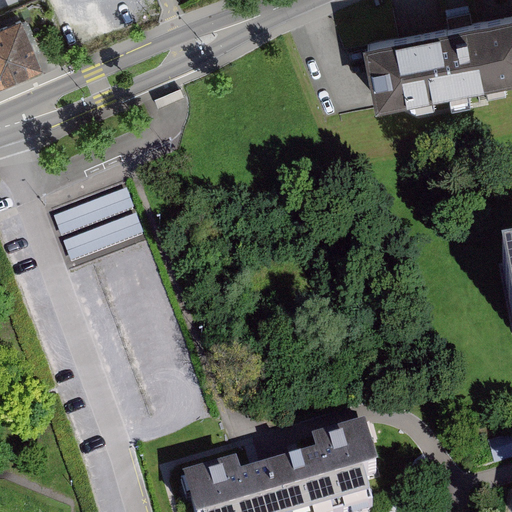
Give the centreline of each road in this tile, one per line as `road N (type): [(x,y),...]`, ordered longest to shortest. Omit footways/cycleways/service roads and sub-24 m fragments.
road 1 (tertiary): [(0,132),(39,127),(206,57),(288,4)]
road 2 (tertiary): [(288,4),(197,30),(0,124)]
